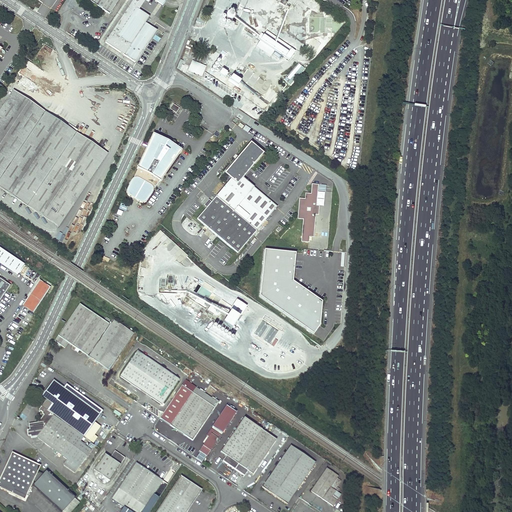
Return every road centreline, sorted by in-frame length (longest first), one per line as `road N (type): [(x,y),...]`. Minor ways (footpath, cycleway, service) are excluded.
road 1 (motorway): [(410,511),(437,99)]
road 2 (motorway): [(419,100),(392,511)]
road 3 (secondary): [(16,381),(44,336),(149,100)]
road 4 (tertiary): [(143,90),(5,0)]
